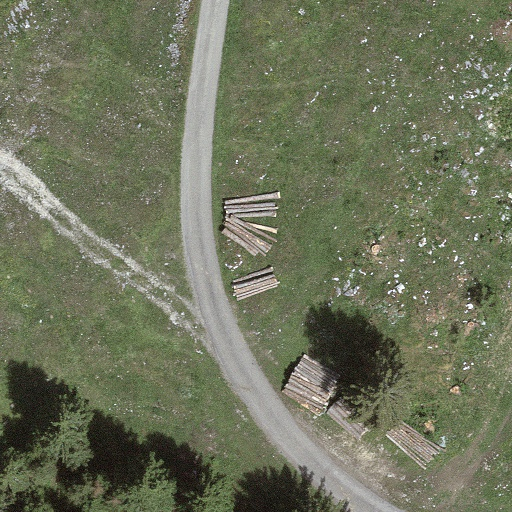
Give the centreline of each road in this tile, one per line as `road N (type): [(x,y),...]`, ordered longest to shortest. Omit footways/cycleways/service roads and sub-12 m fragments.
road 1 (track): [(223,0),(207,136),(210,269),(225,334),(264,408),(318,475),(365,511)]
road 2 (track): [(0,185),(130,281),(225,334)]
